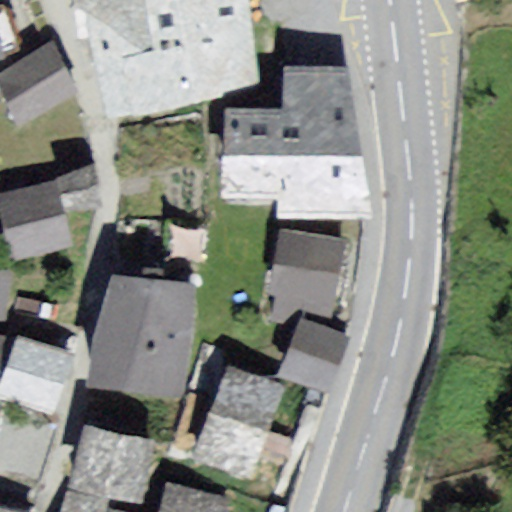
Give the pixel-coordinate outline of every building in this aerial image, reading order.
[(86,0),(113,117),(198,100),(262,93),(250,0),(86,0)] [(58,50),(0,80),(0,91),(20,128),(83,95),(58,50)] [(287,101),(225,103),(228,213),(363,208),(358,64),(286,66),(287,101)] [(62,187),(3,200),(18,265),(76,252),(62,187)] [(354,248),(286,240),(276,323),(309,324),(343,331),(354,248)] [(208,288),(116,271),(96,381),(188,398),(208,288)] [(0,272),(0,321),(15,323),(19,275),(0,272)] [(309,324),(287,381),(340,401),(361,344),(309,324)] [(0,393),(66,412),(80,361),(30,347),(28,356),(0,347),(0,393)] [(291,394),(231,375),(202,467),(262,486),(291,394)] [(160,444),(98,429),(82,492),(145,507),(160,444)] [(239,511),(241,505),(177,487),(170,511),(239,511)] [(111,511),(73,502),(70,511),(111,511)]
